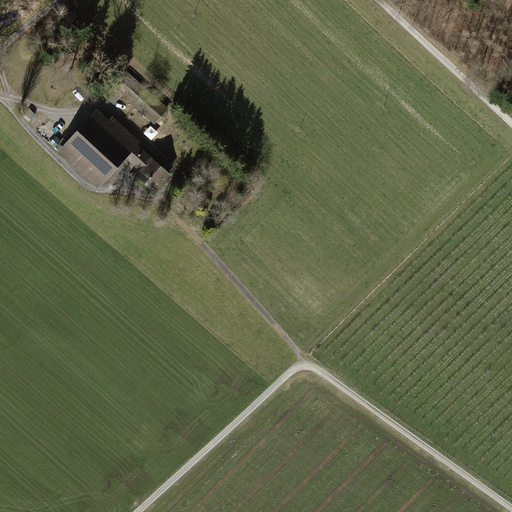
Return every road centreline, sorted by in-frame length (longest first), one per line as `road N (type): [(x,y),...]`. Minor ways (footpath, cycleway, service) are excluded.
road 1 (track): [(0,96),(90,186),(163,203),(304,358),(511,506)]
road 2 (unknown): [(3,97),(118,116),(177,170),(163,203)]
road 3 (track): [(137,511),(304,358)]
road 4 (track): [(373,0),(511,123)]
